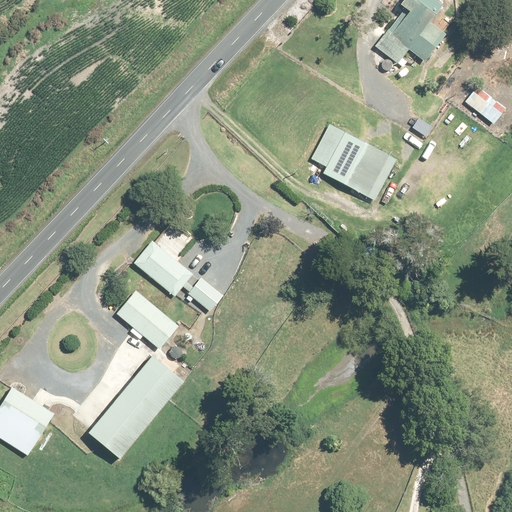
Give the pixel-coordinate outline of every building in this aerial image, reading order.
[(446,5),(440,0),(409,0),(406,4),(409,7),(378,46),(399,63),(411,48),(427,61),(448,34),(433,22),(446,5)] [(331,125),(313,159),(329,167),(326,173),(378,199),(398,159),(331,125)] [(195,273),(155,242),(138,264),(178,295),(195,273)] [(119,314),(136,328),(132,333),(142,341),(146,336),(162,349),(180,326),(137,292),(119,314)] [(186,381),(156,356),(93,433),(123,458),(186,381)] [(41,388),(33,399),(14,387),(0,409),(0,435),(32,456),(58,415),(51,410),(58,398),(41,388)]
